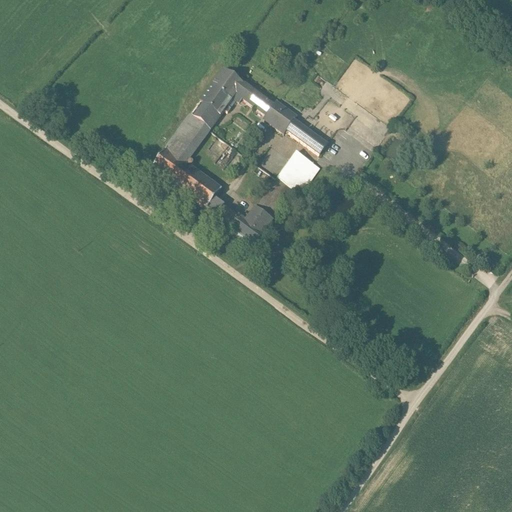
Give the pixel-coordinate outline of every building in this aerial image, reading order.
[(223,72),(211,89),(231,103),(235,97),(264,118),(272,108),(223,72)] [(219,119),(231,103),(211,89),(200,104),(219,119)] [(282,138),(285,133),(293,123),(297,118),(276,103),(272,108),(264,118),(261,123),(282,138)] [(200,104),(189,119),(208,134),(219,119),(200,104)] [(184,166),(208,134),(189,119),(150,172),(166,185),(164,188),(168,192),(171,188),(210,216),(230,231),(238,220),(218,205),(213,202),(220,192),(184,166)] [(326,147),(293,123),(285,133),(319,158),(326,147)] [(210,142),(210,153),(229,153),(229,142),(210,142)] [(319,171),(296,154),(256,209),(272,221),(292,193),(299,198),(319,171)] [(238,220),(230,231),(253,247),(272,221),(256,209),(247,221),(246,219),(243,223),(238,220)]
